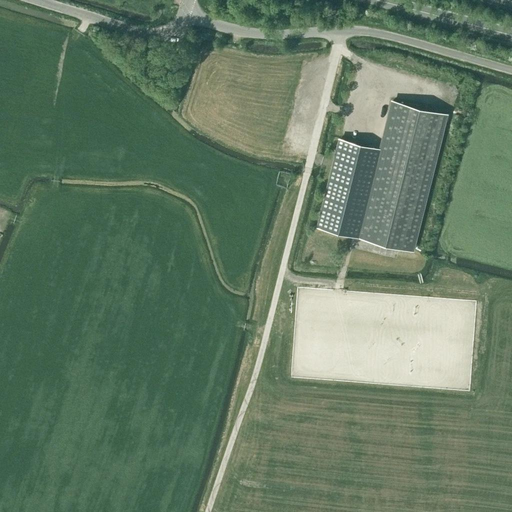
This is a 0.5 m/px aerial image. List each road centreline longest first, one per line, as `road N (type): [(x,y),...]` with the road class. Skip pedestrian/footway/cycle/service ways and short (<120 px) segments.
road 1 (unclassified): [(511,70),(377,32),(246,32),(184,10)]
road 2 (unclassified): [(34,0),(152,34),(174,29),(184,10)]
road 3 (motorway): [(386,0),(511,32)]
